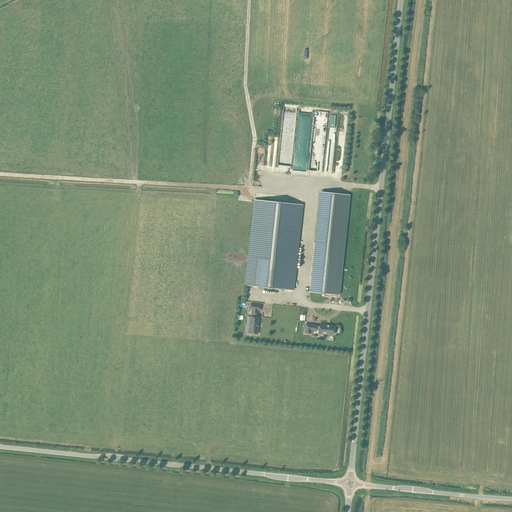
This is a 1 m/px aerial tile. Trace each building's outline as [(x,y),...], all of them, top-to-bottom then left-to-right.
[(308,170),(321,172),(324,144),(318,144),(318,147),(311,146),(308,170)] [(320,193),(310,292),(339,295),(349,196),(320,193)] [(255,200),(246,285),(293,290),(302,205),(255,200)] [(250,322),(249,327),(252,328),(251,333),(257,334),(258,326),(257,326),(258,317),(256,317),(257,315),(258,310),(260,310),(260,305),(261,305),(251,304),(250,311),(252,311),(252,316),(253,316),(253,318),(252,318),(251,322),(250,322)] [(306,324),(305,333),(310,334),(311,330),(316,331),(316,330),(319,331),(326,332),(326,334),(334,334),(335,327),(327,326),(327,325),(320,324),(319,326),(317,326),(317,325),(306,324)]
